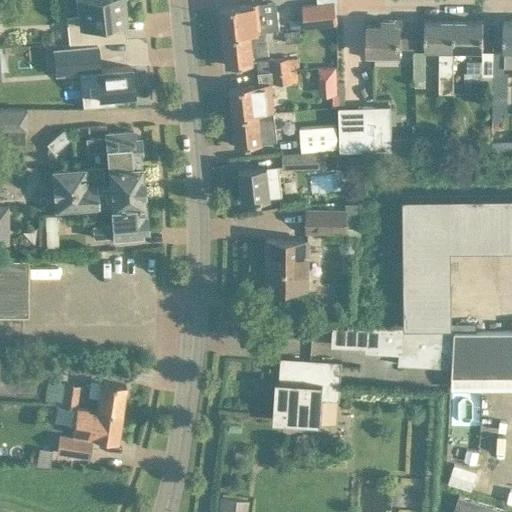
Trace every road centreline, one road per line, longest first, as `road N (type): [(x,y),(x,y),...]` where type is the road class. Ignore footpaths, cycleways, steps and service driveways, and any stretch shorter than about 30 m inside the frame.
road 1 (tertiary): [(166,511),(198,262),(180,0)]
road 2 (residential): [(511,4),(371,0)]
